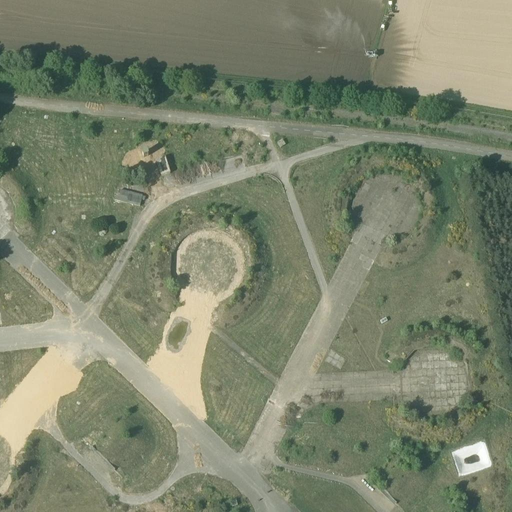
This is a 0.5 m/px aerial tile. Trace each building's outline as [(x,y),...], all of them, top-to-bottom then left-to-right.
[(156,161),(161,178),(170,175),(165,159),(156,161)] [(11,199),(15,207),(21,204),(14,191),(7,183),(2,188),(9,195),(11,199)] [(339,210),(345,228),(351,226),(346,210),(350,191),(344,189),(339,210)] [(116,202),(140,207),(141,201),(143,202),(144,198),(119,192),(116,202)] [(405,240),(410,245),(420,237),(423,230),(417,227),(415,231),(405,240)] [(164,279),(173,294),(178,291),(170,277),(171,256),(165,256),(164,279)] [(234,296),(239,300),(248,288),(250,283),(243,281),(242,285),(234,296)] [(397,359),(402,364),(413,352),(420,349),(432,346),(431,340),(408,347),(397,359)] [(415,425),(427,429),(435,428),(434,421),(430,422),(417,418),(415,425)] [(114,472),(115,473),(140,446),(117,422),(91,449),(97,455),(96,455),(108,467),(109,466),(114,472)] [(396,506),(398,507),(424,481),(397,454),(370,481),(372,483),(378,488),(378,489),(390,500),(396,506)] [(8,493),(12,497),(23,473),(22,457),(15,458),(16,475),(8,493)] [(378,488),(372,483),(370,485),(394,508),(396,506),(390,500),(378,489),(378,488)] [(456,511),(444,500),(432,511),(456,511)]
